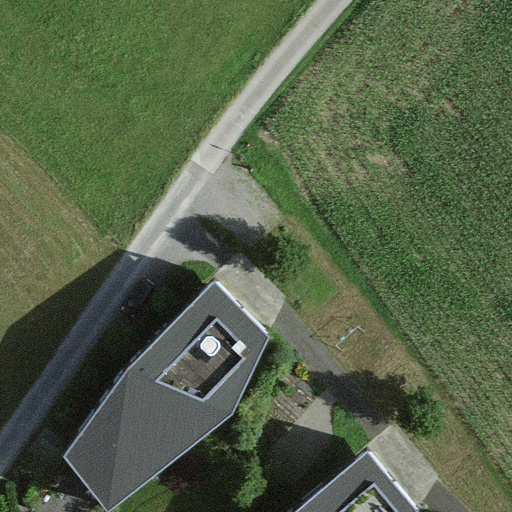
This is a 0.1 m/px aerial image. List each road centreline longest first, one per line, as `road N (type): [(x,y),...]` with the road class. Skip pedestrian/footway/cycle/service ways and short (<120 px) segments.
road 1 (track): [(358,0),(163,211),(0,447)]
road 2 (residential): [(163,211),(231,262),(455,511)]
